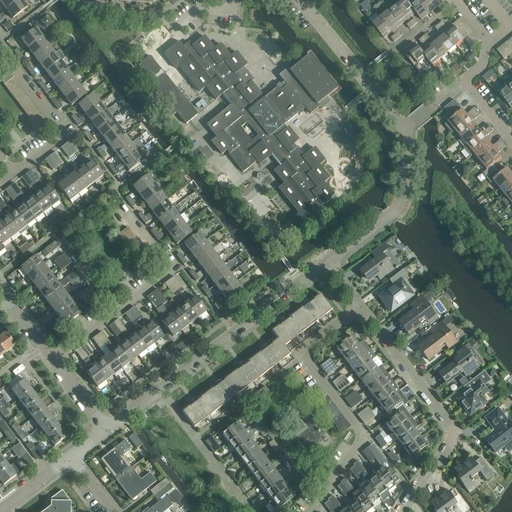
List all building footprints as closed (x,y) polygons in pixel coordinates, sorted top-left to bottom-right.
[(2,0),(0,2),(6,11),(20,0),(2,0)] [(21,0),(20,0),(6,11),(12,19),(27,7),(21,0)] [(135,0),(136,3),(135,6),(135,12),(139,12),(140,3),(152,4),(156,0),(135,0)] [(406,0),(401,0),(396,5),(408,19),(415,13),(416,13),(410,5),(406,0)] [(418,0),(416,0),(410,5),(416,13),(415,13),(421,20),(430,13),(418,0)] [(431,0),(418,0),(430,13),(437,7),(431,0)] [(396,5),(388,11),(400,26),(408,19),(396,5)] [(388,11),(380,18),(392,32),(394,35),(395,35),(398,32),(396,29),(400,26),(388,11)] [(392,32),(380,18),(372,24),(384,39),(392,32)] [(461,18),(452,25),(456,30),(465,22),(461,18)] [(469,27),(465,22),(456,30),(460,34),(469,27)] [(452,25),(444,32),(456,46),(464,40),(464,39),(460,34),(456,30),(452,25)] [(473,32),(469,27),(460,34),(464,39),(473,32)] [(21,40),(27,48),(42,37),(36,29),(21,40)] [(444,32),(436,38),(448,53),(456,46),(444,32)] [(464,39),(464,40),(467,44),(477,36),(473,32),(464,39)] [(179,42),(164,54),(176,69),(179,67),(189,79),(188,79),(189,80),(189,79),(200,92),(206,87),(216,100),(222,95),(231,106),(206,126),(216,137),(211,141),(222,155),(227,151),(230,154),(233,152),(238,158),(234,162),(243,173),(256,162),(259,165),(270,155),(280,166),(274,171),(284,183),(278,188),(299,214),(289,222),(299,234),(321,216),(319,214),(328,206),(325,203),(333,196),(323,183),(329,178),(319,166),(325,161),(314,148),(304,156),(303,154),(299,157),(294,151),(296,148),(293,145),(298,141),(287,127),(286,128),(284,125),(298,114),(299,115),(303,112),(302,111),(305,108),(310,114),(319,107),(317,104),(337,89),(309,55),(290,71),(288,68),(278,76),(284,82),(280,84),(279,83),(276,86),(277,87),(262,99),(260,96),(261,95),(251,82),(254,80),(250,76),(253,73),(250,70),(247,72),(243,68),(246,65),(236,52),(230,57),(220,44),(214,49),(203,36),(191,46),(191,45),(186,44),(183,47),(179,42)] [(477,36),(467,44),(471,49),(481,41),(477,36)] [(27,48),(34,56),(48,45),(42,37),(27,48)] [(436,38),(428,45),(440,59),(448,53),(436,38)] [(420,51),(421,51),(415,43),(406,50),(407,52),(404,54),(414,66),(417,64),(418,65),(424,60),(429,67),(431,65),(426,59),(426,58),(420,51)] [(511,50),(506,43),(501,46),(509,56),(511,53),(511,50)] [(34,56),(40,65),(55,53),(48,45),(34,56)] [(428,45),(421,51),(420,51),(426,58),(426,59),(431,65),(432,66),(440,59),(428,45)] [(509,56),(501,46),(497,50),(504,60),(509,56)] [(40,65),(46,73),(61,62),(55,53),(40,65)] [(138,66),(157,89),(153,92),(172,116),(176,113),(186,124),(198,115),(150,56),(138,66)] [(46,73),(52,81),(67,70),(61,62),(46,73)] [(492,68),(483,76),(487,81),(496,74),(492,68)] [(52,81),(59,89),(73,78),(67,70),(52,81)] [(0,80),(4,85),(13,78),(10,73),(0,80)] [(4,85),(7,90),(17,83),(13,78),(4,85)] [(59,89),(65,98),(80,86),(73,78),(59,89)] [(7,90),(11,94),(20,87),(17,83),(7,90)] [(511,92),(505,83),(496,90),(511,108),(511,106),(511,92)] [(80,86),(65,98),(71,106),(86,95),(80,86)] [(11,94),(14,99),(24,92),(20,87),(11,94)] [(14,99),(18,104),(27,96),(24,92),(14,99)] [(78,105),(85,114),(99,102),(93,94),(78,105)] [(113,117),(129,105),(121,95),(106,107),(113,117)] [(18,104),(21,108),(31,101),(27,96),(18,104)] [(445,125),(451,133),(477,112),(475,108),(469,113),(467,115),(454,100),(444,108),(452,118),(445,125)] [(21,108),(25,113),(34,105),(31,101),(21,108)] [(85,114),(91,122),(106,111),(99,102),(85,114)] [(25,113),(28,117),(38,110),(34,105),(25,113)] [(28,117),(32,122),(41,114),(38,110),(28,117)] [(91,122),(97,130),(112,119),(106,111),(91,122)] [(455,130),(461,138),(476,126),(472,122),(474,120),(480,115),(477,112),(451,133),(455,130)] [(32,122),(35,126),(45,119),(41,114),(32,122)] [(45,119),(35,126),(39,131),(48,123),(45,119)] [(97,130),(103,138),(118,127),(112,119),(97,130)] [(461,138),(468,146),(490,128),(487,124),(482,129),(480,131),(476,126),(461,138)] [(103,138),(110,147),(125,135),(118,127),(103,138)] [(474,154),(488,142),(485,137),(487,135),(487,136),(493,131),(490,128),(468,146),(464,149),(470,157),(474,154)] [(110,147),(116,155),(131,144),(125,135),(110,147)] [(474,154),(480,162),(503,143),(500,140),(494,145),(495,145),(492,147),(488,142),(474,154)] [(70,141),(65,144),(73,155),(78,151),(70,141)] [(480,162),(487,170),(493,165),(502,158),(497,153),(500,151),(500,152),(506,147),(503,143),(480,162)] [(73,155),(65,144),(61,148),(69,158),(73,155)] [(116,155),(122,163),(137,152),(131,144),(116,155)] [(137,152),(122,163),(129,172),(143,160),(137,152)] [(54,153),(49,157),(57,167),(62,163),(54,153)] [(57,167),(49,157),(44,160),(52,171),(57,167)] [(143,160),(129,172),(132,175),(150,161),(147,157),(143,160)] [(91,160),(83,166),(94,182),(103,176),(91,160)] [(487,170),(483,173),(487,178),(497,170),(493,165),(487,170)] [(83,166),(74,173),(86,188),(94,182),(83,166)] [(493,181),(500,189),(511,178),(511,173),(511,174),(508,169),(493,181)] [(31,171),(26,174),(34,185),(39,181),(31,171)] [(74,173),(66,179),(78,195),(86,188),(74,173)] [(34,185),(26,174),(21,178),(29,188),(34,185)] [(133,187),(139,195),(154,184),(148,175),(133,187)] [(511,178),(500,189),(506,197),(511,191),(511,178)] [(78,195),(66,179),(58,185),(70,201),(78,195)] [(14,183),(10,187),(18,197),(22,194),(14,183)] [(139,195),(145,203),(160,192),(154,184),(139,195)] [(48,185),(39,192),(51,207),(60,201),(48,185)] [(18,197),(10,187),(5,190),(13,201),(18,197)] [(246,205),(275,240),(291,227),(272,204),(276,200),(266,188),(246,205)] [(39,192),(31,198),(43,214),(51,207),(39,192)] [(145,203),(152,212),(166,200),(160,192),(145,203)] [(31,198),(23,204),(35,220),(43,214),(31,198)] [(152,212),(158,220),(173,209),(166,200),(152,212)] [(23,204),(15,210),(26,226),(35,220),(23,204)] [(158,220),(164,228),(179,217),(173,209),(158,220)] [(15,210),(6,217),(18,232),(26,226),(15,210)] [(6,217),(0,221),(0,225),(10,239),(18,232),(6,217)] [(164,228),(170,236),(185,225),(179,217),(164,228)] [(0,225),(0,242),(2,245),(10,239),(0,225)] [(185,225),(170,236),(177,245),(192,233),(185,225)] [(118,235),(121,239),(131,232),(127,228),(118,235)] [(121,239),(125,244),(134,237),(131,232),(121,239)] [(184,244),(190,252),(205,241),(199,233),(184,244)] [(125,244),(128,248),(138,241),(134,237),(125,244)] [(128,248),(132,253),(141,246),(138,241),(128,248)] [(190,252),(196,261),(211,249),(205,241),(190,252)] [(45,250),(49,255),(59,247),(55,242),(45,250)] [(359,270),(365,278),(367,277),(370,281),(376,276),(379,280),(393,269),(381,254),(388,249),(384,243),(370,253),(375,259),(359,270)] [(132,253),(135,258),(145,250),(141,246),(132,253)] [(196,261),(203,269),(217,258),(211,249),(196,261)] [(135,258),(139,262),(148,255),(145,250),(135,258)] [(54,261),(57,266),(68,258),(64,254),(54,261)] [(148,255),(139,262),(142,267),(152,260),(148,255)] [(21,268),(27,276),(43,264),(37,256),(21,268)] [(68,258),(57,266),(61,271),(71,263),(68,258)] [(203,269),(209,277),(224,266),(217,258),(203,269)] [(255,267),(254,264),(249,267),(246,263),(239,268),(243,275),(255,267)] [(27,276),(34,284),(49,272),(43,264),(27,276)] [(209,277),(215,285),(230,274),(224,266),(209,277)] [(379,297),(391,312),(412,295),(401,281),(409,276),(403,269),(389,280),(394,286),(379,297)] [(66,278),(70,283),(80,275),(77,270),(66,278)] [(49,272),(34,284),(40,292),(55,281),(49,272)] [(215,285),(222,294),(236,282),(230,274),(215,285)] [(80,275),(70,283),(73,287),(84,279),(80,275)] [(174,276),(169,280),(177,291),(177,290),(180,294),(184,291),(182,287),(174,276)] [(179,279),(184,289),(188,287),(183,276),(179,279)] [(62,289),(70,283),(66,278),(58,284),(55,281),(40,292),(46,300),(46,301),(62,289)] [(177,291),(169,280),(164,284),(172,294),(177,291)] [(236,282),(222,294),(228,302),(243,291),(236,282)] [(79,294),(82,299),(93,291),(89,286),(79,294)] [(68,297),(62,289),(46,301),(52,309),(68,297)] [(157,289),(153,293),(162,305),(167,302),(157,289)] [(93,291),(82,299),(86,304),(96,296),(93,291)] [(162,305),(153,293),(147,297),(156,310),(162,305)] [(313,298),(307,302),(319,319),(332,310),(320,295),(314,299),(313,298)] [(194,296),(186,302),(198,318),(206,312),(194,296)] [(398,321),(408,335),(421,325),(420,324),(425,320),(428,323),(436,317),(421,296),(409,305),(413,310),(398,321)] [(52,309),(59,317),(74,305),(68,297),(52,309)] [(186,302),(178,309),(190,324),(198,318),(186,302)] [(302,308),(296,313),(307,328),(319,319),(307,302),(301,307),(302,308)] [(74,305),(59,317),(65,325),(81,314),(77,309),(80,306),(78,303),(75,306),(74,305)] [(134,307),(129,310),(137,321),(142,317),(134,307)] [(178,309),(169,315),(181,331),(190,324),(178,309)] [(137,321),(129,310),(125,314),(133,324),(137,321)] [(289,316),(283,321),(296,337),(307,328),(296,313),(290,317),(289,316)] [(181,331),(169,315),(161,321),(173,337),(181,331)] [(137,321),(155,343),(163,337),(151,322),(147,325),(142,318),(137,321)] [(118,319),(113,323),(121,333),(126,330),(118,319)] [(135,334),(147,350),(155,343),(137,321),(133,324),(138,332),(135,334)] [(272,331),(278,339),(284,346),(296,337),(283,321),(277,325),(278,327),(272,331)] [(418,347),(428,361),(441,351),(438,348),(443,344),(447,349),(456,343),(440,322),(429,331),(432,336),(418,347)] [(121,333),(113,323),(108,326),(116,337),(121,333)] [(101,332),(97,335),(105,346),(109,343),(109,342),(101,332)] [(5,333),(0,336),(0,344),(6,353),(15,346),(5,333)] [(126,340),(138,356),(147,350),(135,334),(126,340)] [(100,349),(105,346),(97,335),(92,339),(100,349)] [(336,348),(342,356),(358,344),(352,336),(336,348)] [(271,342),(265,347),(278,363),(290,354),(284,346),(278,339),(272,343),(271,342)] [(118,347),(130,362),(138,356),(126,340),(118,347)] [(342,356),(348,364),(369,349),(362,341),(358,344),(342,356)] [(105,346),(110,353),(122,369),(130,362),(118,347),(114,350),(109,343),(105,346)] [(173,343),(163,351),(168,358),(178,350),(173,343)] [(85,344),(80,348),(88,358),(93,355),(85,344)] [(457,357),(453,361),(454,362),(438,374),(445,383),(461,371),(465,377),(478,367),(482,364),(483,364),(468,344),(467,345),(455,354),(457,357)] [(260,353),(254,357),(266,373),(278,363),(265,347),(259,351),(260,353)] [(88,358),(80,348),(75,351),(83,362),(88,358)] [(355,373),(370,361),(375,357),(369,349),(348,364),(355,373)] [(110,353),(102,359),(114,375),(122,369),(110,353)] [(247,360),(241,365),(254,382),(266,373),(254,357),(248,362),(247,360)] [(320,366),(323,371),(334,363),(330,358),(320,366)] [(102,359),(93,366),(105,381),(114,375),(102,359)] [(355,373),(361,381),(377,369),(370,361),(355,373)] [(334,363),(323,371),(327,376),(337,368),(334,363)] [(236,371),(230,375),(242,391),(254,382),(241,365),(235,369),(236,371)] [(105,381),(93,366),(85,372),(97,387),(105,381)] [(361,381),(367,389),(387,374),(381,366),(377,369),(361,381)] [(471,390),(458,399),(465,409),(464,410),(468,415),(469,414),(470,415),(485,403),(480,397),(483,394),(484,388),(482,385),(488,380),(482,372),(467,384),(471,390)] [(367,389),(374,397),(393,382),(387,374),(367,389)] [(223,378),(217,383),(230,400),(242,391),(230,375),(224,380),(223,378)] [(332,383),(336,387),(346,379),(343,375),(332,383)] [(346,379),(336,387),(339,392),(350,384),(346,379)] [(11,390),(18,399),(31,390),(24,380),(11,390)] [(374,397),(380,406),(400,391),(393,382),(374,397)] [(212,389),(206,394),(218,409),(230,400),(217,383),(211,388),(212,389)] [(255,394),(259,399),(269,392),(265,387),(255,394)] [(18,399),(26,409),(38,399),(31,390),(18,399)] [(313,397),(317,402),(326,395),(323,390),(313,397)] [(345,399),(348,404),(359,396),(355,391),(345,399)] [(380,406),(389,417),(403,406),(408,402),(400,391),(380,406)] [(199,397),(193,401),(206,418),(218,409),(206,394),(200,398),(199,397)] [(317,402),(320,407),(330,399),(326,395),(317,402)] [(359,396),(348,404),(352,408),(362,401),(359,396)] [(2,399),(0,400),(0,401),(3,406),(6,409),(9,407),(2,399)] [(26,409),(33,418),(46,409),(38,399),(26,409)] [(320,407),(324,411),(333,404),(330,399),(320,407)] [(206,418),(193,401),(187,406),(188,407),(182,412),(194,427),(206,418)] [(324,411),(327,416),(337,408),(333,404),(324,411)] [(385,424),(392,433),(411,418),(403,406),(389,417),(391,420),(385,424)] [(357,415),(361,420),(371,412),(367,407),(357,415)] [(327,416),(331,420),(340,413),(337,408),(327,416)] [(6,409),(1,413),(5,418),(9,414),(6,409)] [(33,418),(40,428),(53,418),(46,409),(33,418)] [(484,439),(495,453),(511,439),(511,426),(508,421),(507,421),(497,409),(488,416),(497,429),(484,439)] [(247,416),(251,421),(255,417),(252,412),(247,416)] [(371,412),(361,420),(364,425),(375,417),(371,412)] [(331,420),(334,425),(344,418),(340,413),(331,420)] [(40,428),(47,437),(60,428),(53,418),(40,428)] [(334,425),(338,429),(347,422),(344,418),(334,425)] [(398,441),(414,429),(418,426),(411,418),(392,433),(398,441)] [(347,422),(338,429),(341,434),(351,427),(347,422)] [(11,427),(15,432),(20,428),(16,423),(11,427)] [(222,434),(228,443),(244,431),(238,423),(222,434)] [(250,439),(259,432),(264,429),(261,424),(249,433),(246,429),(244,431),(228,443),(235,451),(250,439)] [(312,454),(325,444),(310,425),(297,435),(312,454)] [(20,428),(15,432),(19,436),(24,433),(20,428)] [(63,432),(60,428),(47,437),(54,447),(67,437),(68,436),(65,431),(63,432)] [(3,433),(7,438),(12,434),(8,429),(3,433)] [(264,429),(259,432),(263,437),(268,433),(264,429)] [(398,441),(404,449),(420,438),(414,429),(398,441)] [(12,434),(7,438),(11,442),(15,439),(12,434)] [(128,438),(137,449),(142,445),(134,434),(128,438)] [(375,439),(378,443),(383,440),(379,435),(375,439)] [(420,438),(404,449),(411,458),(426,446),(420,438)] [(235,451),(241,459),(257,447),(250,439),(235,451)] [(100,459),(116,480),(132,468),(122,456),(131,449),(125,440),(100,459)] [(268,444),(272,449),(277,445),(273,440),(268,444)] [(383,440),(378,443),(382,448),(387,444),(383,440)] [(26,446),(29,451),(34,447),(31,442),(26,446)] [(277,445),(272,449),(276,453),(280,450),(277,445)] [(34,447),(29,451),(37,460),(41,456),(34,447)] [(241,459),(247,468),(263,456),(257,447),(241,459)] [(18,452),(21,457),(26,453),(23,448),(18,452)] [(362,452),(370,463),(375,459),(367,448),(362,452)] [(387,455),(391,460),(395,456),(392,451),(387,455)] [(26,453),(21,457),(29,466),(33,462),(26,453)] [(247,468),(253,476),(269,464),(263,456),(247,468)] [(395,456),(391,460),(394,464),(399,461),(395,456)] [(0,458),(0,473),(9,466),(2,457),(0,458)] [(281,460),(284,465),(289,461),(286,457),(281,460)] [(454,469),(459,476),(457,477),(467,491),(475,485),(472,482),(473,481),(471,478),(480,472),(487,481),(494,476),(480,458),(474,463),(470,457),(454,469)] [(289,461),(284,465),(288,470),(293,466),(289,461)] [(353,465),(354,466),(361,475),(366,471),(358,461),(353,465)] [(253,476),(260,484),(275,472),(269,464),(253,476)] [(9,466),(0,473),(0,481),(3,486),(16,476),(9,466)] [(354,466),(349,470),(357,480),(362,476),(361,475),(354,466)] [(374,475),(386,491),(387,492),(395,486),(392,482),(381,466),(372,473),(374,475)] [(132,468),(116,480),(132,501),(156,481),(150,473),(141,480),(132,468)] [(260,484),(266,492),(281,480),(275,472),(260,484)] [(293,477),(297,481),(302,478),(298,473),(293,477)] [(368,484),(378,497),(386,491),(374,475),(366,482),(367,484),(368,484)] [(302,478),(297,481),(300,486),(305,483),(302,478)] [(340,482),(341,483),(348,492),(353,489),(345,478),(340,482)] [(150,491),(154,496),(169,484),(165,479),(150,491)] [(266,492),(272,500),(288,488),(281,480),(266,492)] [(341,483),(337,487),(344,497),(350,493),(348,492),(341,483)] [(169,484),(154,496),(157,501),(173,488),(169,484)] [(362,492),(372,505),(380,499),(378,497),(368,484),(367,484),(359,490),(361,493),(362,492)] [(288,488),(272,500),(268,503),(275,511),(294,497),(288,488)] [(175,490),(168,495),(175,503),(181,498),(175,490)] [(430,502),(435,509),(433,510),(434,511),(447,511),(456,504),(461,511),(465,511),(470,508),(456,491),(450,496),(446,490),(430,502)] [(68,511),(69,511),(70,511),(71,502),(69,502),(69,500),(62,491),(47,502),(47,509),(43,511),(68,511)] [(355,501),(363,511),(368,511),(373,508),(372,505),(362,492),(361,493),(353,499),(355,501)] [(327,499),(328,501),(329,501),(336,510),(336,509),(340,506),(333,496),(327,499)] [(145,511),(163,511),(172,505),(165,497),(145,511)] [(329,501),(328,501),(324,504),(329,511),(335,511),(337,511),(336,509),(336,510),(329,501)] [(349,510),(350,511),(363,511),(355,501),(347,508),(348,510),(349,510)]
